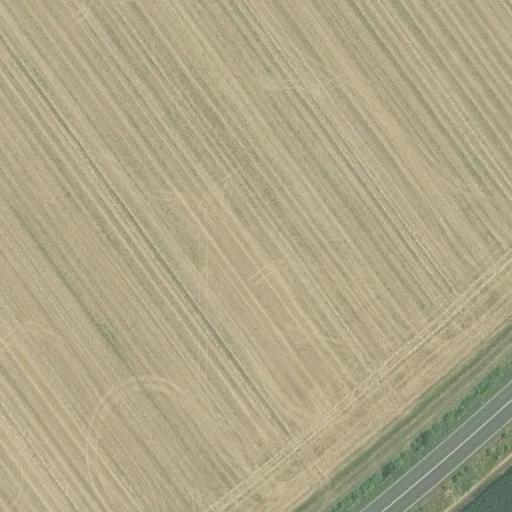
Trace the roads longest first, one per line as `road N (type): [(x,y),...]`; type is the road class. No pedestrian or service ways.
road 1 (track): [(348,511),(511,372)]
road 2 (primary): [(511,406),(406,511)]
